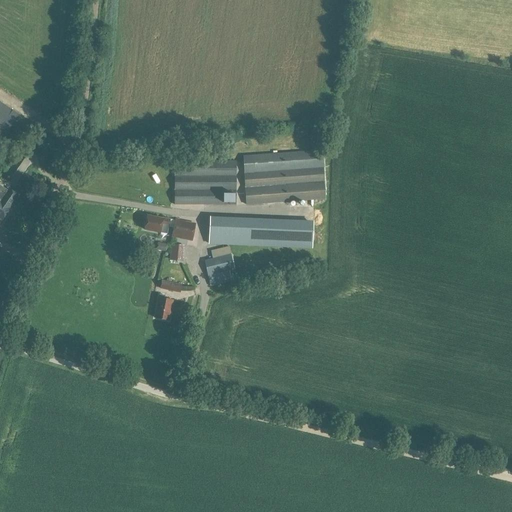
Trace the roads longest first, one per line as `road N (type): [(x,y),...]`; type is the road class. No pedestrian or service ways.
road 1 (unclassified): [(0,314),(79,131),(97,0)]
road 2 (unknown): [(62,178),(193,208),(204,218),(200,326),(171,394)]
road 3 (track): [(511,475),(195,402)]
road 4 (unclassified): [(195,402),(0,338)]
